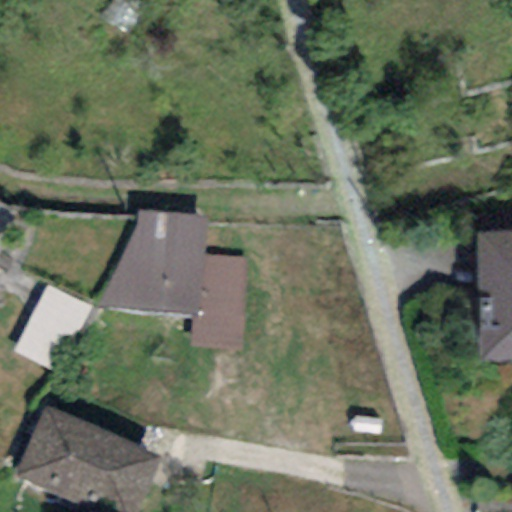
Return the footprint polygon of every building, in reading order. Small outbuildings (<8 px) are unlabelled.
[(206,216),(137,212),(135,231),(95,307),(190,314),(198,314),(201,256),(206,216)] [(511,233),(477,234),(477,361),(511,361),(511,233)] [(247,258),(201,256),(198,314),(190,314),(189,347),(243,349),(247,258)] [(90,310),(47,286),(11,350),(54,374),(90,310)] [(134,511),(160,461),(46,405),(11,474),(78,507),(85,494),(122,511),(134,511)]
